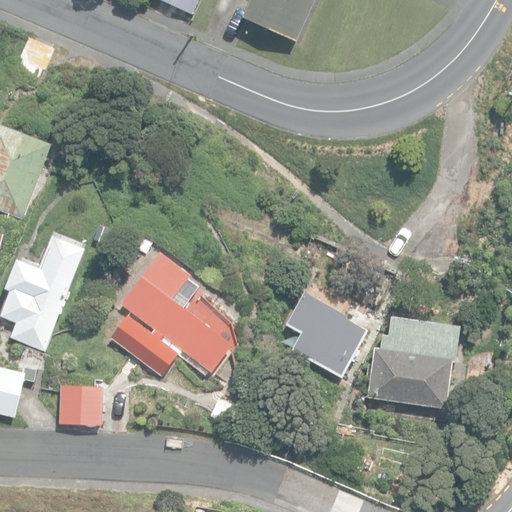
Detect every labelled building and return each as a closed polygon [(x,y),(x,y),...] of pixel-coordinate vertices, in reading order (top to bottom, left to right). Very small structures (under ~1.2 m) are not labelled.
[(163,0),(192,14),(199,0),(163,0)] [(270,28),(299,41),(317,0),(252,0),(245,17),(270,28)] [(13,71),(37,84),(56,48),(33,35),(13,71)] [(0,208),(25,219),(55,145),(0,123),(0,208)] [(13,336),(47,351),(89,247),(59,235),(45,269),(21,259),(9,289),(14,291),(4,316),(18,322),(13,336)] [(112,337),(164,376),(181,353),(162,338),(165,335),(214,372),(235,344),(174,299),(192,275),(161,253),(123,304),(157,329),(154,332),(129,313),(112,337)] [(293,351),(344,377),(368,330),(347,319),(349,315),(305,293),(289,326),(303,333),(293,351)] [(369,398),(449,409),(462,327),(392,317),(390,335),(383,334),(382,348),(375,347),(373,364),(369,363),(367,380),(371,381),(369,398)] [(0,413),(17,417),(27,373),(0,366),(0,413)] [(59,423),(102,425),(104,385),(62,383),(59,423)] [(229,430),(243,406),(228,398),(215,422),(229,430)] [(349,470),(370,477),(375,462),(354,455),(349,470)]
